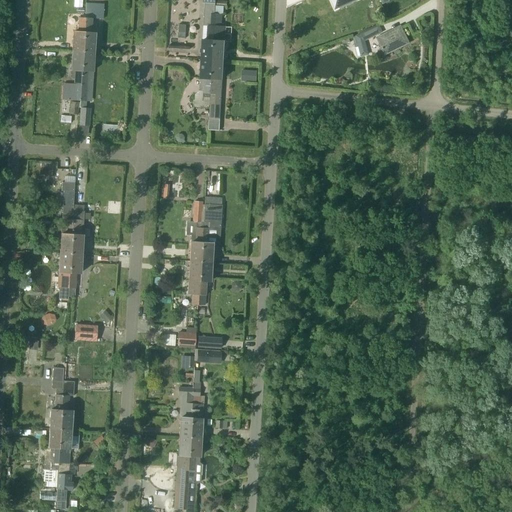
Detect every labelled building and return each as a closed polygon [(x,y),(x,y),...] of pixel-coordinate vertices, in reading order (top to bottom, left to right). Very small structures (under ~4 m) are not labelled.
[(203,40),(202,59),(212,59),(215,14),(215,0),(203,0),(203,3),(205,3),(203,26),(208,26),(207,41),(203,40)] [(331,0),(335,9),(344,4),(341,0),(350,0),(351,1),(352,0),(331,0)] [(212,59),(223,60),(225,42),(220,41),(222,14),(215,14),(212,59)] [(72,51),(82,52),(84,18),(78,18),(77,33),(73,32),(72,51)] [(82,52),(94,52),(95,34),(91,33),(92,18),(84,18),(82,52)] [(356,38),(353,39),(354,45),(358,44),(360,56),(369,54),(365,41),(365,39),(373,36),(382,32),(379,26),(370,30),(356,37),(356,38)] [(400,28),(391,32),(379,38),(386,53),(407,42),(400,28)] [(72,51),(70,70),(71,70),(71,78),(74,78),(73,97),(73,100),(79,101),(82,52),(72,51)] [(92,71),(94,52),(82,52),(79,101),(79,108),(80,108),(79,126),(88,126),(90,109),(86,108),(86,98),(88,71),(92,71)] [(193,107),(210,108),(212,59),(202,59),(200,78),(201,78),(200,91),(204,91),(204,97),(203,101),(194,100),(193,107)] [(222,79),(223,60),(212,59),(210,108),(209,118),(208,130),(219,130),(220,119),(221,94),(220,94),(221,79),(222,79)] [(241,70),(240,80),(256,81),(256,70),(241,70)] [(71,102),(69,114),(77,115),(78,103),(71,102)] [(102,124),(102,136),(120,137),(120,125),(102,124)] [(62,182),(61,190),(63,191),(61,220),(69,220),(69,215),(73,215),(73,211),(73,206),(74,182),(66,182),(64,182),(62,182)] [(201,211),(202,202),(194,202),(193,222),(196,222),(195,236),(191,235),(191,242),(190,242),(189,261),(200,262),(203,211),(201,211)] [(220,225),(221,204),(202,202),(201,211),(203,211),(200,262),(211,262),(213,225),(220,225)] [(73,211),(73,215),(70,254),(81,254),(83,236),(82,236),(84,211),(73,211)] [(61,220),(59,253),(70,254),(73,215),(69,215),(69,220),(61,220)] [(59,253),(58,272),(58,287),(59,287),(59,298),(67,299),(68,296),(70,254),(59,253)] [(80,273),(81,254),(70,254),(68,296),(74,297),(76,273),(80,273)] [(197,305),(200,262),(189,261),(187,294),(192,295),(191,304),(197,305)] [(197,305),(204,305),(205,296),(206,281),(210,281),(211,262),(200,262),(197,305)] [(43,315),(40,319),(42,324),(47,326),(52,324),(56,320),(54,315),(49,314),(43,315)] [(75,325),(74,339),(96,341),(97,327),(75,325)] [(195,333),(178,332),(178,344),(194,345),(195,333)] [(207,337),(206,348),(220,348),(221,338),(207,337)] [(197,361),(205,362),(219,363),(220,353),(206,352),(197,351),(197,361)] [(180,368),(193,369),(194,357),(181,356),(180,368)] [(63,368),(53,368),(51,388),(55,388),(54,410),(50,410),(49,429),(60,429),(63,368)] [(63,381),(60,429),(71,430),(72,411),(68,411),(69,396),(73,396),(74,382),(63,381)] [(180,418),(179,436),(190,437),(193,388),(179,388),(178,395),(181,395),(180,418)] [(193,388),(190,437),(200,438),(202,410),(198,410),(199,389),(193,388)] [(57,465),(60,429),(49,429),(48,447),(52,448),(51,464),(57,465)] [(57,465),(57,466),(65,467),(65,460),(69,460),(70,449),(78,450),(79,437),(70,437),(71,430),(60,429),(57,465)] [(145,435),(142,443),(153,448),(156,440),(145,435)] [(176,483),(174,509),(185,509),(187,483),(190,437),(179,436),(176,483)] [(198,482),(200,438),(190,437),(187,483),(185,509),(185,511),(194,511),(195,500),(193,500),(194,482),(198,482)] [(45,447),(43,464),(51,464),(52,448),(48,447),(45,447)] [(44,469),(43,482),(46,482),(56,483),(57,474),(57,470),(44,469)] [(56,483),(56,500),(56,501),(65,502),(66,490),(72,490),(72,483),(70,483),(70,475),(57,474),(56,483)] [(39,499),(55,500),(55,491),(39,491),(39,499)]
